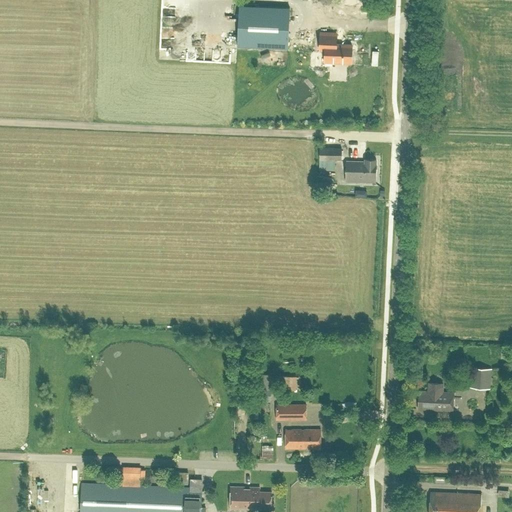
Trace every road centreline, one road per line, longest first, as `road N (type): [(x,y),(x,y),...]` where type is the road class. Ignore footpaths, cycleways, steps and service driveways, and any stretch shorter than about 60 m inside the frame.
road 1 (tertiary): [(387,511),(411,0)]
road 2 (track): [(396,134),(0,120)]
